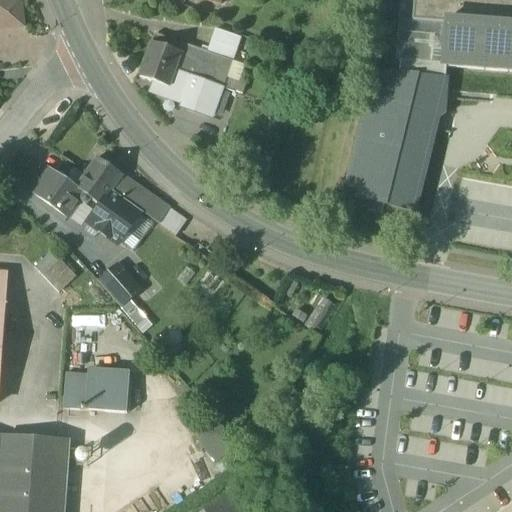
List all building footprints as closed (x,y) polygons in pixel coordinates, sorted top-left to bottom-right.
[(0,2),(0,31),(24,28),(21,0),(0,2)] [(511,73),(511,0),(413,0),(413,4),(400,3),(395,63),(400,63),(443,67),(443,68),(445,68),(511,73)] [(214,31),(210,42),(236,51),(240,39),(214,31)] [(154,35),(145,61),(175,72),(220,88),(222,89),(226,79),(227,75),(232,62),(206,54),(154,35)] [(232,62),(236,51),(210,42),(206,54),(232,62)] [(169,89),(175,72),(145,61),(139,79),(154,84),(169,89)] [(441,114),(445,68),(443,68),(443,67),(400,63),(398,78),(385,77),(379,104),(369,101),(347,188),(361,191),(359,200),(413,213),(436,119),(441,114)] [(169,89),(154,84),(151,91),(190,106),(188,111),(209,118),(210,114),(218,91),(220,88),(175,72),(169,89)] [(227,75),(226,79),(245,86),(241,96),(248,98),(253,84),(227,75)] [(245,86),(226,79),(222,89),(241,96),(245,86)] [(229,95),(218,91),(210,114),(221,118),(229,95)] [(275,118),(269,134),(284,139),(290,124),(275,118)] [(86,174),(111,192),(121,179),(95,160),(86,174)] [(68,219),(80,202),(84,196),(75,190),(49,172),(33,195),(67,220),(68,219)] [(86,174),(75,190),(84,196),(91,202),(99,208),(100,208),(111,192),(86,174)] [(151,200),(121,179),(111,192),(141,214),(151,200)] [(141,214),(111,192),(100,208),(99,208),(88,225),(118,247),(141,214)] [(91,202),(84,196),(80,202),(81,202),(81,203),(82,204),(84,206),(87,206),(89,204),(91,202)] [(154,223),(158,226),(168,212),(151,200),(141,214),(154,223)] [(80,202),(68,219),(81,228),(92,212),(84,206),(82,204),(81,203),(81,202),(80,202)] [(185,225),(168,212),(158,226),(175,238),(185,225)] [(131,256),(154,223),(141,214),(118,247),(131,256)] [(34,269),(42,278),(59,262),(51,254),(34,269)] [(42,278),(58,295),(75,279),(59,261),(59,262),(42,278)] [(97,282),(121,309),(130,302),(142,291),(118,264),(97,282)] [(294,324),(320,342),(338,310),(322,298),(306,321),(300,316),(294,324)] [(130,302),(121,309),(143,335),(152,327),(130,302)] [(160,337),(151,344),(170,366),(179,358),(160,337)] [(129,379),(65,375),(63,411),(127,415),(129,379)] [(196,443),(215,464),(236,446),(218,424),(196,443)] [(0,511),(62,511),(67,443),(0,437),(0,511)] [(240,511),(232,499),(211,511),(240,511)]
